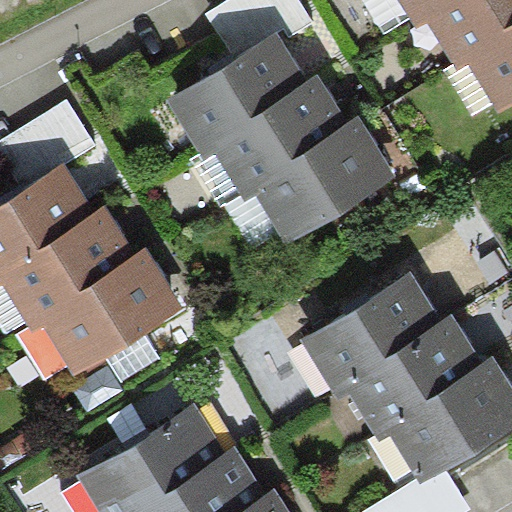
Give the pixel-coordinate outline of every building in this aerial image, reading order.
[(231,0),(207,16),(239,62),(278,36),(281,41),(313,23),(299,0),(231,0)] [(396,0),(415,27),(424,21),(455,0),(396,0)] [(511,0),(455,0),(424,21),(457,70),(466,64),(511,33),(511,0)] [(511,33),(466,64),(501,118),(511,110),(511,33)] [(281,41),(278,36),(239,62),(169,108),(204,159),(211,154),(312,87),(281,41)] [(312,87),(211,154),(244,201),(252,195),(352,128),(320,81),(312,87)] [(0,143),(0,151),(25,192),(64,166),(96,145),(68,101),(0,143)] [(360,123),(352,128),(252,195),(288,248),(396,178),(360,123)] [(99,217),(64,166),(25,192),(0,209),(0,284),(0,285),(99,217)] [(42,324),(139,261),(107,212),(99,217),(0,285),(32,332),(42,324)] [(42,324),(78,380),(185,312),(148,255),(139,261),(42,324)] [(446,327),(410,274),(302,345),(337,398),(346,392),(446,327)] [(346,392),(379,442),(388,435),(486,370),(454,321),(446,327),(346,392)] [(417,482),(421,488),(448,471),(511,431),(511,391),(495,365),(486,370),(388,435),(417,482)] [(192,403),(78,478),(100,511),(146,511),(228,458),(192,403)] [(249,511),(269,499),(237,451),(228,458),(146,511),(249,511)] [(468,511),(471,510),(448,471),(421,488),(417,482),(367,511),(468,511)] [(249,511),(288,511),(276,493),(269,499),(249,511)]
